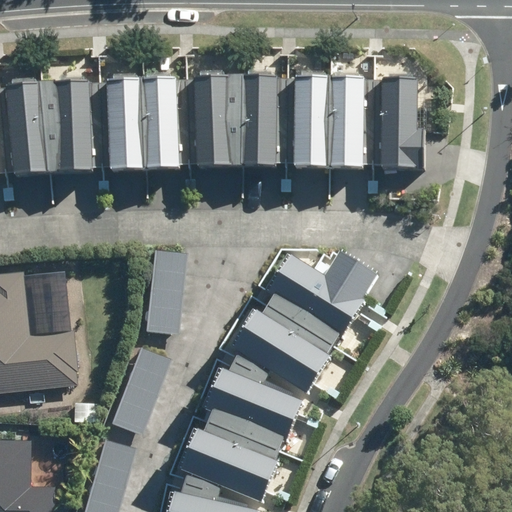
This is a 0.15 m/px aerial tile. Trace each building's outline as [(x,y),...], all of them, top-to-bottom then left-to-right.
[(277,77),(196,78),(197,169),(278,169),(277,77)] [(368,77),(293,77),(294,170),(368,170),(368,77)] [(180,80),(107,81),(109,174),(182,173),(180,80)] [(417,134),(418,80),(384,80),(382,168),(424,169),(425,135),(417,134)] [(93,85),(11,85),(11,176),(93,176),(93,85)] [(188,255),(152,252),(145,333),(181,336),(188,255)] [(288,259),(267,292),(342,339),(380,278),(339,252),(321,280),(288,259)] [(0,395),(81,389),(76,335),(33,338),(27,270),(0,272),(0,395)] [(254,308),(230,349),(310,396),(334,354),(254,308)] [(174,359),(142,346),(112,426),(144,438),(174,359)] [(218,367),(201,409),(288,445),(305,403),(218,367)] [(103,405),(74,403),(73,423),(101,425),(103,405)] [(195,429),(179,471),(262,503),(278,461),(195,429)] [(119,511),(138,449),(106,439),(84,511),(119,511)] [(32,440),(0,440),(0,511),(54,511),(55,490),(32,490),(32,440)] [(253,511),(173,489),(166,511),(253,511)]
